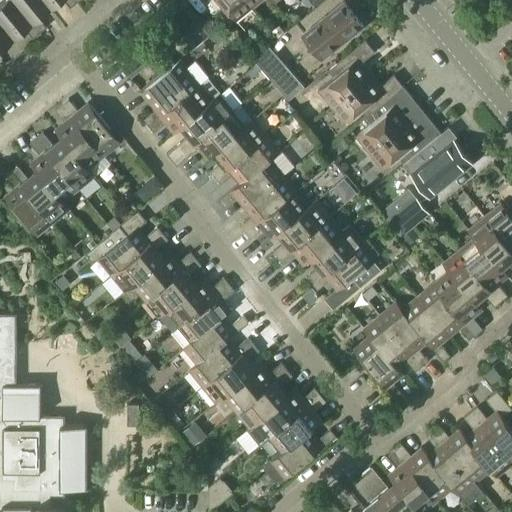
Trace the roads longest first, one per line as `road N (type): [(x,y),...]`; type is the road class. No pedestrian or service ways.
road 1 (residential): [(372,436),(77,65)]
road 2 (residential): [(372,436),(395,429),(511,319)]
